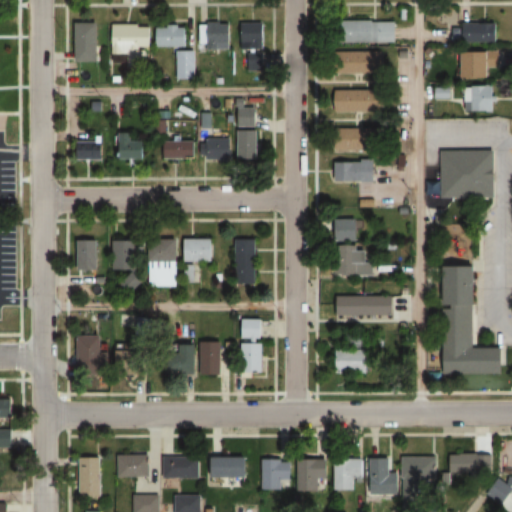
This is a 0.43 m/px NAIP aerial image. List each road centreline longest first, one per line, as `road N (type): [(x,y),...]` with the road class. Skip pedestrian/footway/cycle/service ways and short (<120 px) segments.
road 1 (residential): [(39,0),(42,511)]
road 2 (residential): [(511,412),(41,414)]
road 3 (residential): [(290,0),(292,413)]
road 4 (residential): [(291,199),(40,199)]
